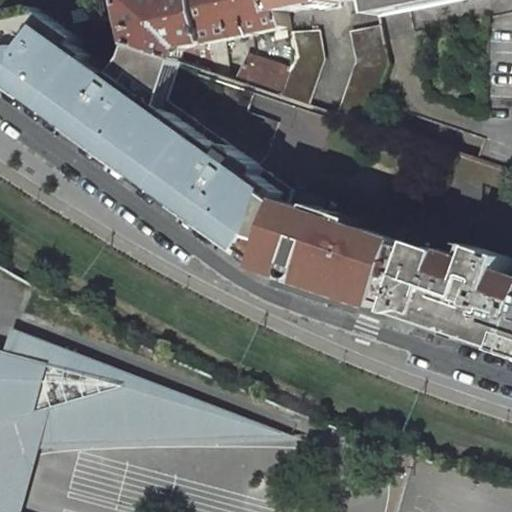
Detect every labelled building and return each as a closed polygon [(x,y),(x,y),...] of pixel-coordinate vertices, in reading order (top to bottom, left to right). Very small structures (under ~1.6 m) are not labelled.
[(168,110),(161,105),(177,59),(137,45),(133,57),(125,67),(121,73),(99,58),(103,51),(81,35),(85,29),(108,25),(104,0),(88,0),(0,17),(0,75),(270,270),(292,204),(294,198),(257,171),(261,165),(224,138),(219,144),(177,114),(168,110)] [(203,0),(127,0),(137,45),(177,59),(184,61),(188,49),(213,44),(203,0)] [(285,0),(203,0),(213,44),(225,41),(291,28),(288,13),(285,0)] [(285,0),(288,13),(353,0),(285,0)] [(378,0),(381,16),(465,0),(378,0)] [(391,64),(383,25),(353,31),(359,62),(341,114),(369,123),(383,87),(391,64)] [(320,30),(292,33),(298,57),(293,70),(284,95),(310,104),(326,60),(321,31),(320,30)] [(220,74),(230,77),(225,41),(213,44),(220,74)] [(103,51),(99,58),(121,73),(125,67),(103,51)] [(231,77),(284,95),(293,70),(250,56),(244,74),(233,70),(231,77)] [(171,100),(184,61),(177,59),(161,105),(168,110),(177,114),(219,144),(224,138),(171,100)] [(297,190),(261,165),(257,171),(294,198),(297,190)] [(313,285),(388,310),(409,247),(410,244),(351,224),(353,217),(323,207),(321,213),(292,204),(270,270),(298,280),(299,282),(299,284),(300,286),(302,287),(304,288),(306,289),(309,288),(311,287),(312,286),(313,285)] [(388,310),(511,352),(511,275),(511,271),(511,257),(487,249),(482,265),(441,250),(439,256),(409,247),(388,310)] [(298,280),(270,270),(267,277),(385,317),(388,310),(313,285),(312,286),(311,287),(309,288),(306,289),(304,288),(302,287),(300,286),(299,284),(299,282),(298,280)] [(511,352),(388,310),(385,317),(511,360),(511,352)] [(17,329),(0,329),(0,379),(13,380),(17,329)] [(0,511),(12,511),(29,440),(225,436),(225,409),(17,329),(13,380),(0,379),(0,511)] [(262,423),(225,409),(225,436),(257,435),(289,434),(262,423)]
